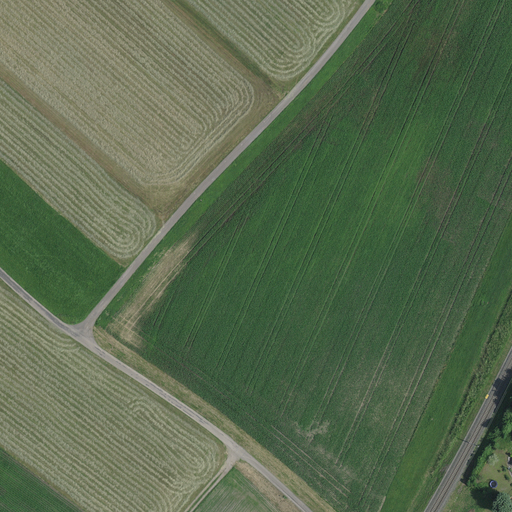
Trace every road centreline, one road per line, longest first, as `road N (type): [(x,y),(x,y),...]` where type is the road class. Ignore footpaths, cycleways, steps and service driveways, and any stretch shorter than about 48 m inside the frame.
road 1 (track): [(372,0),(80,335)]
road 2 (residential): [(311,511),(222,432),(0,270)]
